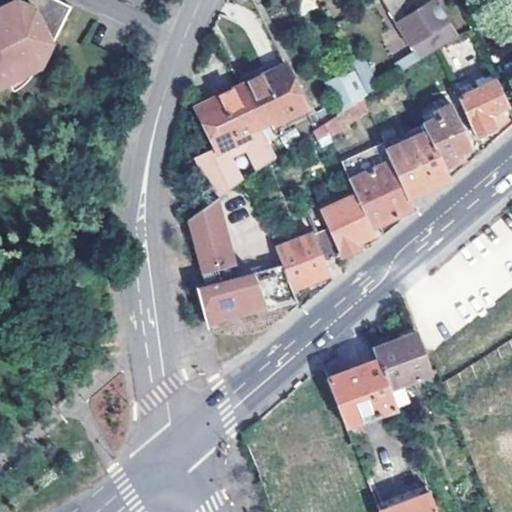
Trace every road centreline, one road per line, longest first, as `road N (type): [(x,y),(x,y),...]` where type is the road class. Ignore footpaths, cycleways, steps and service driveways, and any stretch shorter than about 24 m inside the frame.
road 1 (residential): [(198,0),(159,103),(138,216),(153,350),(176,449)]
road 2 (secondary): [(511,160),(176,449)]
